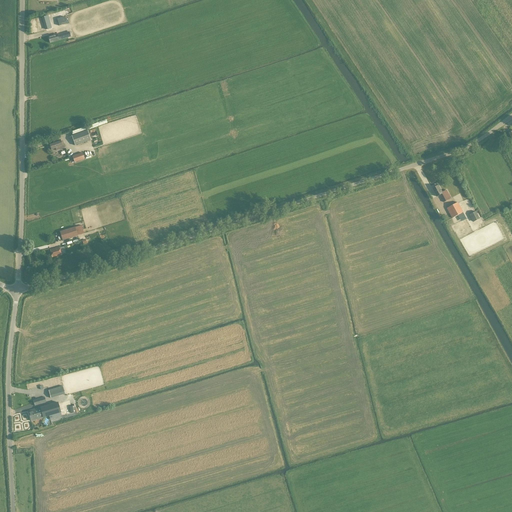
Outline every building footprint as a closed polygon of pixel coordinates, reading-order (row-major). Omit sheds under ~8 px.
[(42,15),(46,28),(52,26),(49,13),(42,15)] [(59,26),(66,24),(64,17),(57,19),(59,26)] [(69,32),(57,35),(57,34),(48,37),(50,43),(59,40),(71,37),(69,32)] [(75,145),(90,140),(87,130),(71,136),(75,145)] [(65,147),(63,141),(61,141),(60,140),(49,144),(51,150),(55,148),(56,150),(60,149),(65,147)] [(84,159),(82,153),(72,157),(74,162),(84,159)] [(442,192),(439,186),(432,189),(436,196),(440,194),(444,202),(451,198),(447,190),(442,192)] [(458,202),(447,208),(452,218),(463,212),(458,202)] [(477,211),(470,214),(474,222),(480,218),(477,211)] [(75,227),(60,231),(62,240),(78,236),(78,235),(84,233),(81,225),(75,227)] [(59,247),(50,250),(52,257),(61,255),(59,247)] [(49,390),(51,398),(66,393),(63,385),(49,390)] [(46,402),(44,397),(33,400),(34,406),(46,402)] [(61,413),(58,402),(39,407),(28,411),(31,421),(43,418),(49,416),(50,419),(61,415),(61,413)]
